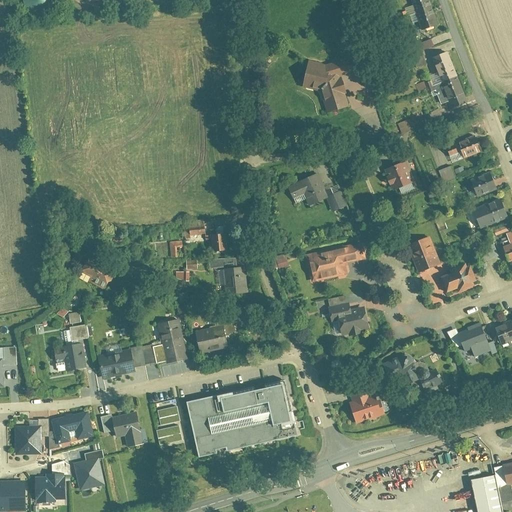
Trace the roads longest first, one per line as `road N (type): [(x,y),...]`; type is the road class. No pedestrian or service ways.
road 1 (residential): [(302,356),(79,404),(8,408),(6,475)]
road 2 (residential): [(236,0),(253,222),(302,356)]
road 3 (residential): [(511,173),(446,0)]
road 4 (tertiary): [(339,464),(511,411)]
road 5 (tertiary): [(188,511),(324,469)]
